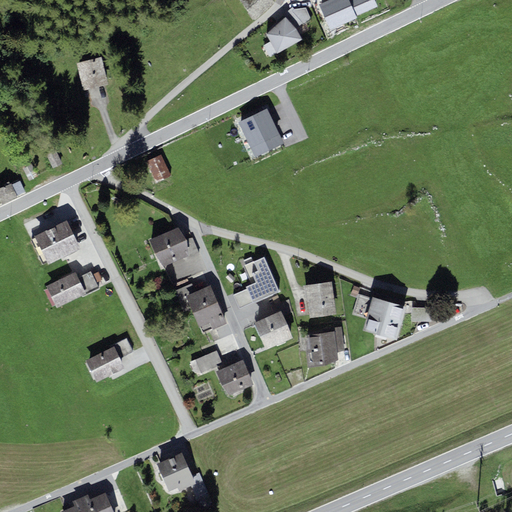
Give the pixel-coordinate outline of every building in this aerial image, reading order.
[(272,0),(239,0),(253,21),(275,3),(272,0)] [(331,31),(357,19),(356,16),(379,6),(376,0),(329,0),(319,5),(331,31)] [(295,9),(292,12),(302,23),(303,25),(311,20),(306,8),(295,9)] [(292,12),(286,17),(296,29),(302,23),(292,12)] [(296,29),(286,17),(266,34),(277,53),(302,41),(296,29)] [(108,85),(101,58),(76,64),(83,91),(108,85)] [(270,107),(266,108),(275,126),(279,135),(282,134),(270,107)] [(266,108),(238,121),(246,140),(275,126),(266,108)] [(275,126),(246,140),(255,158),(283,145),(279,135),(275,126)] [(53,169),(62,164),(56,151),(46,156),(53,169)] [(171,176),(161,155),(146,162),(156,183),(171,176)] [(20,163),(23,168),(30,164),(28,159),(20,163)] [(29,181),(38,177),(32,164),(30,164),(23,168),(29,181)] [(20,181),(11,185),(16,196),(25,192),(20,181)] [(0,188),(0,200),(2,205),(18,198),(16,196),(11,185),(11,184),(0,188)] [(80,249),(66,221),(50,229),(64,257),(80,249)] [(178,227),(149,240),(163,267),(188,256),(178,227)] [(64,257),(50,229),(34,237),(48,265),(64,257)] [(246,289),(234,295),(240,310),(280,293),(264,257),(244,266),(252,284),(245,287),(246,289)] [(75,272),(46,286),(57,308),(82,295),(86,293),(78,278),(75,272)] [(83,298),(100,290),(91,272),(78,278),(86,293),(82,295),(83,298)] [(336,315),(331,282),(303,286),(305,301),(307,301),(310,320),(336,315)] [(195,292),(192,284),(176,290),(180,301),(186,299),(185,296),(195,292)] [(222,314),(210,285),(195,292),(185,296),(186,299),(198,327),(209,323),(222,318),(221,315),(222,314)] [(357,297),(360,288),(354,286),(350,295),(357,297)] [(404,306),(372,297),(372,299),(358,295),(352,315),(366,319),(362,331),(397,341),(400,328),(404,316),(401,315),(404,306)] [(283,316),(292,312),(289,300),(271,308),(273,314),(281,311),(283,316)] [(410,321),(431,322),(432,308),(410,308),(410,321)] [(283,316),(281,311),(273,314),(254,323),(266,351),(293,339),(283,316)] [(222,318),(209,323),(212,330),(226,324),(224,317),(222,318)] [(321,329),(321,334),(308,335),(312,368),(324,367),(338,361),(337,352),(344,351),(341,326),(321,329)] [(120,358),(132,352),(125,338),(110,346),(111,348),(114,347),(120,358)] [(111,348),(85,361),(96,383),(125,369),(120,358),(114,347),(111,348)] [(217,351),(189,362),(195,376),(223,364),(217,351)] [(243,360),(216,372),(222,387),(229,395),(254,385),(250,375),(243,360)] [(195,484),(182,453),(157,464),(169,492),(178,488),(179,491),(190,486),(195,484)] [(190,486),(196,498),(199,497),(208,493),(202,481),(195,484),(190,486)] [(113,511),(105,493),(90,499),(88,495),(73,501),(75,506),(61,511),(60,511),(113,511)] [(213,504),(208,493),(199,497),(204,508),(213,504)]
